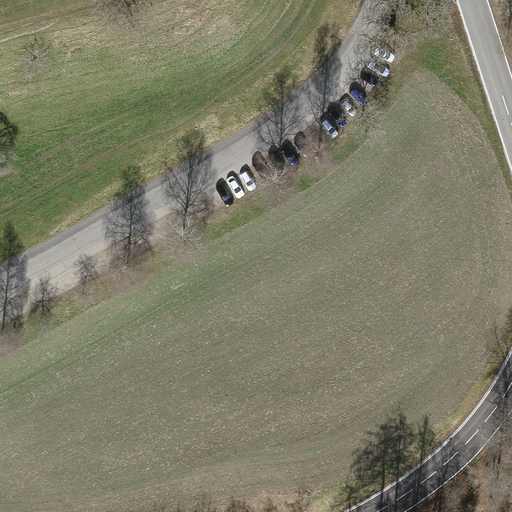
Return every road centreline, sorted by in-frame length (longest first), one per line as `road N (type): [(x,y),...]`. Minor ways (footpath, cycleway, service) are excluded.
road 1 (unclassified): [(0,276),(195,175),(302,103),(355,49),(376,0)]
road 2 (tertiary): [(377,511),(469,442),(511,383)]
road 3 (tertiary): [(511,123),(472,0)]
